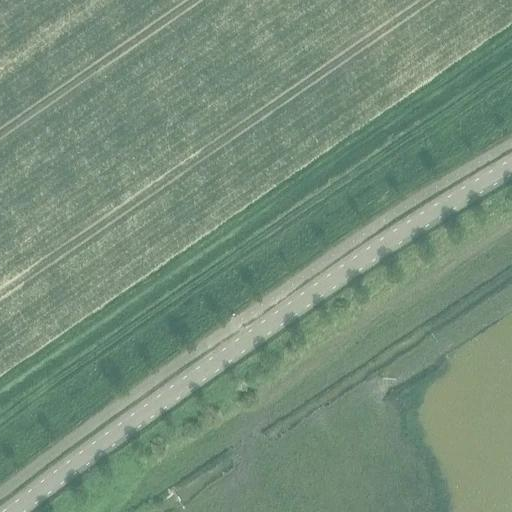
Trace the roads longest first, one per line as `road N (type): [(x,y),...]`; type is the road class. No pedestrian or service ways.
road 1 (track): [(0,449),(511,85)]
road 2 (tertiary): [(16,511),(412,225),(511,166)]
